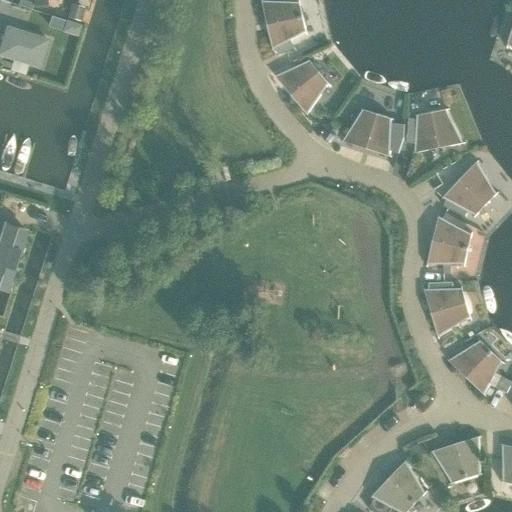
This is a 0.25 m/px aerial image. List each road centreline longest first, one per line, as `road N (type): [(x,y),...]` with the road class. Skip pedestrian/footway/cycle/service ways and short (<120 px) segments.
road 1 (residential): [(456,408),(411,300),(418,242),(403,193),(318,156)]
road 2 (residential): [(77,225),(0,490)]
road 3 (residential): [(77,225),(145,0)]
road 4 (residential): [(318,156),(291,176),(130,221)]
road 5 (residential): [(318,156),(264,90),(252,64),(244,0)]
road 6 (residential): [(333,511),(390,442),(456,408)]
